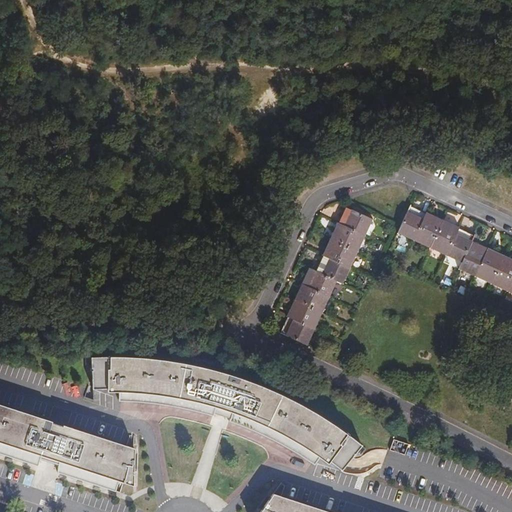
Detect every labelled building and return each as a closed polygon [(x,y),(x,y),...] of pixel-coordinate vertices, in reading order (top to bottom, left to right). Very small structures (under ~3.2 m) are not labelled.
[(312,272),(331,281),(337,284),(367,220),(342,208),(312,272)] [(458,265),(467,246),(469,241),(406,212),(395,236),(458,265)] [(511,266),(467,246),(458,265),(455,272),(511,297),(511,266)] [(331,281),(312,272),(306,270),(276,333),(301,344),(331,281)] [(339,471),(358,446),(344,435),(328,423),(313,414),(294,404),(270,392),(246,383),(224,375),(204,370),(179,365),(156,360),(138,359),(88,359),(88,375),(89,391),(104,391),(104,394),(115,394),(115,403),(132,403),(145,404),(161,407),(174,409),(193,413),(210,417),(210,415),(219,417),(226,419),(226,422),(237,426),(247,430),(260,436),(272,442),(289,451),(301,459),(311,465),(316,458),(325,464),(327,462),(339,471)] [(56,467),(54,475),(112,493),(114,491),(116,481),(121,482),(120,484),(131,488),(131,450),(0,408),(0,457),(34,468),(37,461),(56,467)] [(324,511),(270,495),(257,511),(324,511)]
